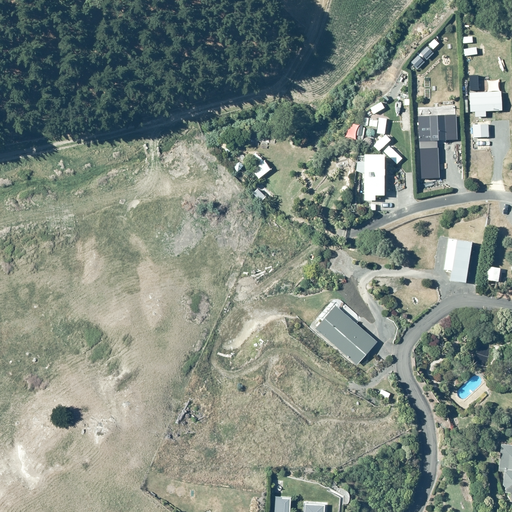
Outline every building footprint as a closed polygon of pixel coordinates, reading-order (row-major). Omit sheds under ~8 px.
[(423,81),(427,84),(435,72),(425,65),(417,78),(423,81)] [(424,90),(423,81),(416,82),(417,91),(424,90)] [(473,92),(473,111),(481,111),(481,115),(488,115),(488,111),(505,111),(505,91),(473,92)] [(386,112),(385,105),(370,107),(372,114),(386,112)] [(390,118),(381,117),(379,133),(387,134),(390,118)] [(365,125),(358,123),(356,135),(363,136),(365,125)] [(479,142),(478,133),(467,133),(468,158),(475,158),(475,142),(479,142)] [(390,143),(384,136),(374,145),(380,152),(390,143)] [(385,151),(389,155),(371,154),(368,200),(380,201),(381,195),(389,195),(392,157),(399,163),(405,157),(392,145),(385,151)] [(274,168),(260,152),(253,157),(261,167),(256,171),(262,178),(274,168)] [(354,165),(352,157),(339,161),(342,169),(354,165)] [(437,238),(428,237),(425,252),(434,254),(437,238)] [(477,242),(451,238),(445,269),(456,271),(454,280),(470,283),(477,242)] [(504,267),(490,265),(489,280),(503,281),(504,267)] [(380,341),(337,304),(317,327),(360,364),(380,341)] [(493,350),(477,344),(471,360),(487,367),(493,350)] [(502,470),(509,471),(507,486),(510,486),(509,493),(511,492),(511,444),(504,443),(502,470)] [(328,511),(329,504),(304,503),(303,509),(306,510),(305,511),(290,511),(291,501),(276,500),(274,511),(328,511)]
